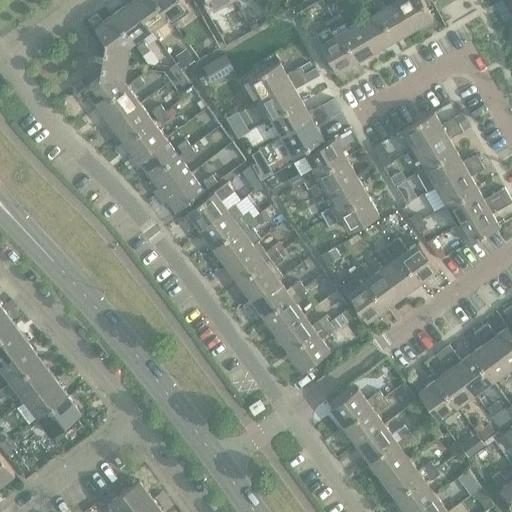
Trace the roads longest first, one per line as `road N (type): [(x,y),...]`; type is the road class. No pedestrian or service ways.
road 1 (residential): [(288,414),(150,231),(36,106),(4,55)]
road 2 (tertiary): [(219,465),(0,205)]
road 3 (residential): [(288,414),(511,250)]
road 4 (residential): [(511,121),(474,55),(350,121)]
road 5 (residential): [(135,424),(0,262)]
road 6 (residential): [(19,511),(135,424)]
road 7 (residential): [(361,511),(288,414)]
